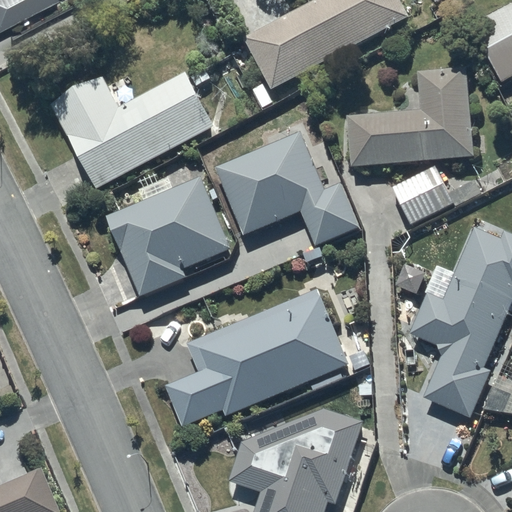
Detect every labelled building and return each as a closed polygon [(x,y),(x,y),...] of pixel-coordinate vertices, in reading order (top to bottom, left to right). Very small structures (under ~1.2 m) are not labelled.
[(0,0),(0,20),(39,0),(0,0)] [(316,0),(247,37),(274,88),(411,16),(402,0),(316,0)] [(511,76),(511,2),(473,25),(505,80),(511,76)] [(422,109),(350,114),(353,165),(477,154),(468,66),(420,71),(422,109)] [(217,124),(188,71),(122,107),(105,76),(53,103),(99,189),(217,124)] [(303,130),(218,167),(246,234),(303,209),(319,245),(362,226),(343,182),(328,189),(303,130)] [(438,165),(395,186),(413,224),(456,203),(457,206),(482,194),(476,181),(451,193),(438,165)] [(109,216),(143,295),(189,276),(185,266),(232,247),(204,177),(109,216)] [(413,332),(441,344),(444,356),(426,397),(474,417),(492,368),(487,366),(511,307),(511,232),(507,230),(503,238),(477,226),(446,298),(430,293),(413,332)] [(321,287),(189,343),(202,371),(169,385),(186,426),(225,409),(228,415),(352,363),(321,287)] [(328,408),(244,441),(231,480),(263,491),(255,511),(328,511),(332,500),(337,502),(365,421),(328,408)] [(0,511),(58,511),(39,469),(0,485),(0,511)]
